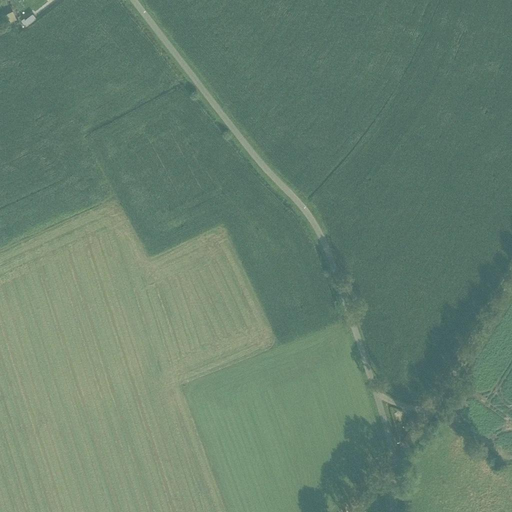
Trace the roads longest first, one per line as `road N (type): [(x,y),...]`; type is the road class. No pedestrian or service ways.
road 1 (unclassified): [(133,0),(318,230),(375,395)]
road 2 (unclassified): [(426,411),(511,286)]
